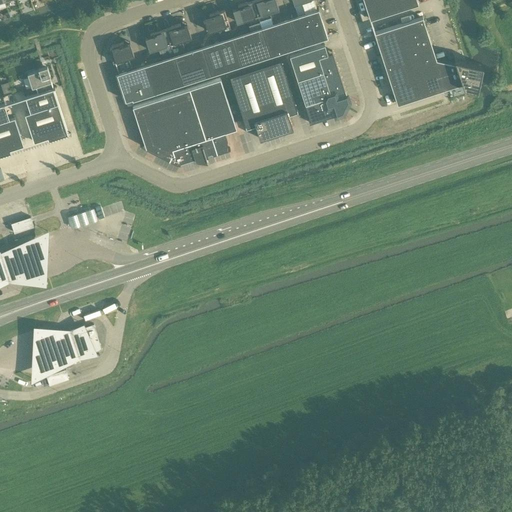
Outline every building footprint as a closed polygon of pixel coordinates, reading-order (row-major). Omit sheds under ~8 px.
[(232,8),(237,22),(246,19),(250,30),(261,26),(252,0),(251,0),(237,5),(238,7),(232,8)] [(252,0),(261,26),(273,23),(269,11),(278,8),(275,0),(252,0)] [(305,12),(317,9),(313,0),(292,0),(294,3),(301,1),(305,12)] [(363,0),(370,19),(418,3),(416,0),(363,0)] [(327,36),(318,8),(317,9),(305,12),(290,17),(299,46),(327,36)] [(217,28),(221,39),(233,36),(224,9),(209,14),(209,16),(204,18),(208,31),(217,28)] [(399,103),(446,87),(462,82),(463,86),(477,89),(482,64),(467,61),(454,59),(455,63),(437,59),(422,16),(374,32),(399,103)] [(270,55),(299,46),(290,17),(273,23),(261,26),(270,55)] [(181,39),(191,36),(187,23),(181,25),(180,23),(165,28),(174,55),(185,51),(181,39)] [(250,30),(233,36),(242,64),(270,55),(261,26),(250,30)] [(149,50),(158,47),(162,58),(174,55),(165,28),(150,33),(150,35),(145,37),(149,50)] [(221,39),(202,45),(211,74),(242,64),(233,36),(221,39)] [(114,61),(118,72),(132,68),(128,57),(134,55),(129,41),(124,43),(123,41),(114,44),(112,46),(110,47),(109,50),(110,52),(113,61),(114,61)] [(289,55),(310,121),(309,122),(337,113),(336,110),(339,109),(344,100),(343,96),(346,95),(332,50),(331,50),(332,52),(327,54),(324,44),(289,55)] [(185,51),(174,55),(183,83),(211,74),(202,45),(185,51)] [(162,58),(145,64),(154,92),(183,83),(174,55),(162,58)] [(259,138),(292,128),(293,127),(287,111),(296,108),(297,111),(281,59),(229,75),(246,127),(247,127),(246,124),(254,122),(259,138)] [(154,92),(145,64),(132,68),(118,72),(116,73),(125,100),(132,98),(132,99),(154,92)] [(37,92),(53,87),(49,75),(50,75),(47,65),(38,68),(39,70),(27,73),(32,87),(36,86),(37,92)] [(146,146),(140,144),(174,162),(176,163),(179,163),(180,163),(180,162),(180,161),(196,156),(197,157),(198,158),(200,158),(201,157),(202,156),(202,154),(205,153),(207,159),(205,153),(211,151),(213,152),(213,153),(212,153),(230,148),(230,147),(227,148),(227,138),(225,131),(236,127),(220,77),(132,106),(146,146)] [(30,111),(58,102),(53,87),(25,96),(30,111)] [(30,111),(28,112),(25,113),(34,141),(45,137),(47,141),(68,134),(58,102),(30,111)] [(0,121),(9,118),(4,104),(5,103),(0,104),(0,121)] [(14,117),(9,118),(0,121),(0,156),(11,153),(10,149),(23,145),(14,117)] [(99,219),(104,217),(101,205),(95,207),(99,219)] [(94,207),(67,216),(71,228),(98,219),(94,207)] [(13,227),(14,232),(34,226),(32,221),(31,216),(11,223),(13,227)] [(49,226),(0,250),(0,253),(9,281),(46,284),(49,226)] [(2,253),(0,253),(0,282),(5,280),(10,279),(2,254),(2,253)] [(94,323),(85,326),(83,322),(70,328),(80,358),(97,354),(96,351),(102,349),(94,323)] [(31,380),(80,358),(70,328),(33,324),(31,380)] [(65,368),(46,375),(48,380),(49,384),(69,378),(67,373),(65,368)] [(456,511),(471,511),(468,500),(454,505),(456,511)]
